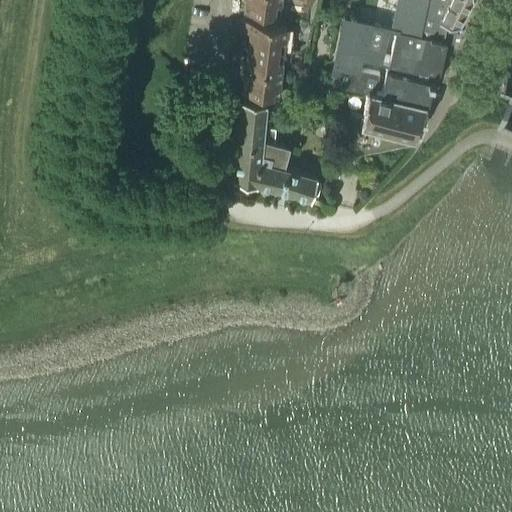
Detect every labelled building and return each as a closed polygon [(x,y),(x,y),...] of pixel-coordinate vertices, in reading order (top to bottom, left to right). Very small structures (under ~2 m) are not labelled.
[(280,15),(281,0),(245,0),(244,11),(280,15)] [(398,0),(393,29),(445,40),(446,39),(443,38),(445,30),(453,32),(452,34),(454,34),(456,25),(459,25),(460,24),(458,24),(470,0),(398,0)] [(438,72),(445,40),(393,29),(393,28),(344,17),(330,83),(368,91),(427,105),(427,104),(428,103),(432,83),(433,83),(434,79),(430,79),(431,71),(438,72)] [(250,26),(248,44),(284,48),(286,24),(246,20),(245,26),(250,26)] [(281,72),(284,48),(248,44),(245,62),(241,61),(241,67),(281,72)] [(278,94),(281,72),(241,67),(240,71),(244,71),(242,90),(278,94)] [(317,90),(318,87),(320,76),(301,71),(298,85),(317,90)] [(412,144),(427,105),(368,91),(361,123),(348,120),(345,136),(346,136),(343,147),(344,148),(341,157),(411,143),(412,144)] [(311,200),(311,198),(317,174),(285,166),(290,145),(263,138),(267,101),(241,99),(233,180),(311,200)]
